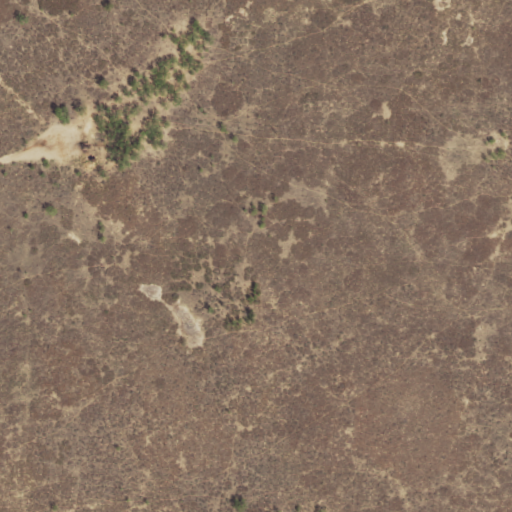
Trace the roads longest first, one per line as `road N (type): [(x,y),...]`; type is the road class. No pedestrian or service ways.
road 1 (track): [(0,441),(23,389),(124,263),(170,146)]
road 2 (track): [(240,0),(170,146),(0,161)]
